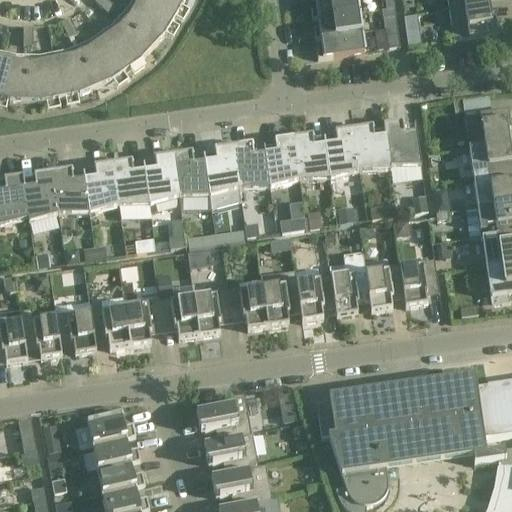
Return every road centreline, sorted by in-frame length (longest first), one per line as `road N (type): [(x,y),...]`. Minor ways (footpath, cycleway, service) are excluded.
road 1 (residential): [(164,387),(511,336)]
road 2 (residential): [(285,112),(0,153)]
road 3 (residential): [(511,63),(285,112)]
road 4 (residential): [(0,412),(164,387)]
road 5 (residential): [(189,511),(164,387)]
